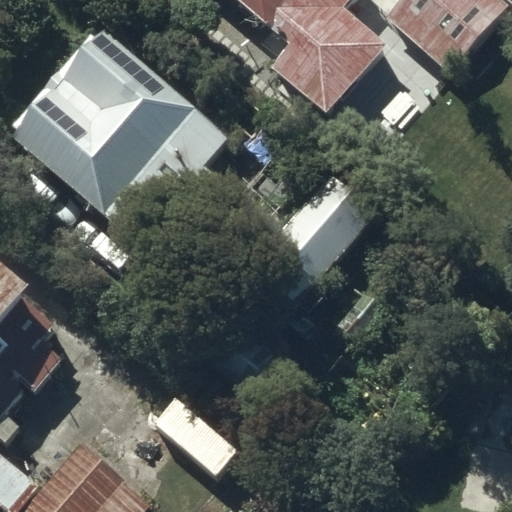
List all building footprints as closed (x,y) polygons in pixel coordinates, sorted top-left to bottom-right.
[(238,0),(289,40),(269,64),(329,112),(386,42),(342,6),(346,0),(238,0)] [(506,0),(403,0),(387,18),(447,70),(506,0)] [(231,131),(101,24),(12,132),(141,239),(231,131)] [(252,263),(293,302),(391,201),(350,162),(252,263)] [(0,411),(24,381),(38,392),(64,358),(44,342),(58,325),(17,292),(30,276),(0,252),(0,411)] [(198,350),(262,404),(295,365),(231,311),(198,350)] [(0,468),(0,511),(143,511),(86,463),(67,486),(55,476),(36,499),(0,468)]
